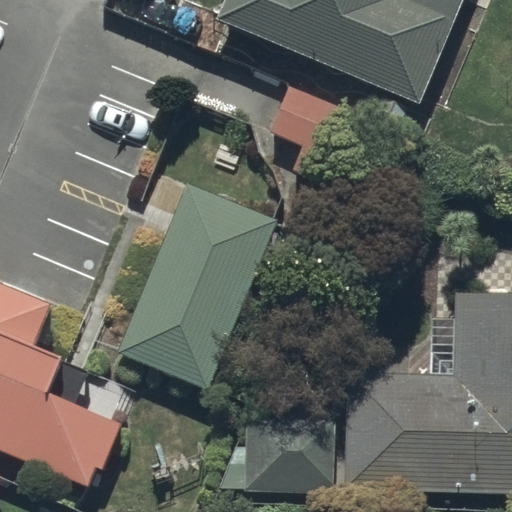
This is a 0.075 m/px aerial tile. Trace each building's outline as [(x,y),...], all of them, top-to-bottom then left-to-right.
[(227,0),(218,22),(420,110),(467,0),(227,0)] [(350,117),(291,91),(271,136),(304,151),(294,175),(320,186),(350,117)] [(282,229),(191,191),(122,361),(212,398),(282,229)] [(0,455),(90,493),(99,471),(105,474),(123,430),(109,424),(123,389),(35,353),(54,307),(0,285),(0,455)] [(511,299),(458,298),(456,380),(351,377),(348,494),(511,498),(511,299)] [(252,422),(249,494),(336,497),(339,425),(252,422)]
